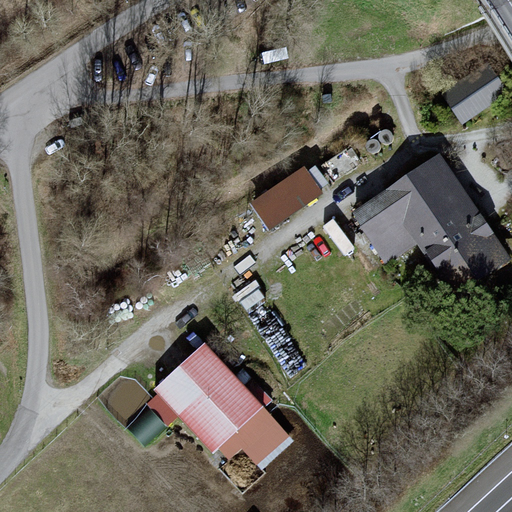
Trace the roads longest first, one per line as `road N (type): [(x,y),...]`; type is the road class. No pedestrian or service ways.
road 1 (unclassified): [(511,25),(360,73),(101,98),(25,97)]
road 2 (unclassified): [(25,97),(17,153),(44,294),(42,414),(0,485)]
road 3 (unclassified): [(173,0),(89,44),(25,97)]
